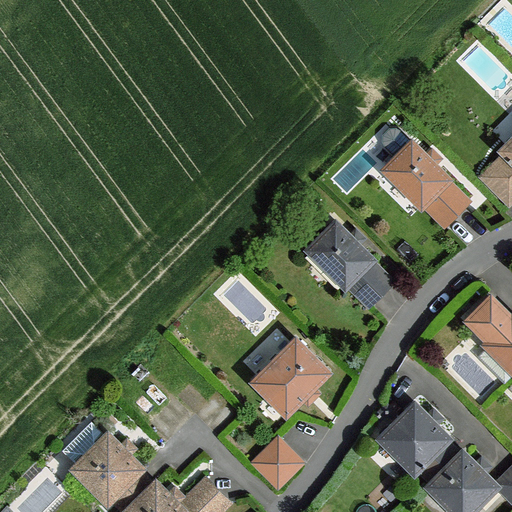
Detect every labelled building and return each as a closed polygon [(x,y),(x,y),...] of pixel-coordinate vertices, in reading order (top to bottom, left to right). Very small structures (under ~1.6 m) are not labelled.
[(511,134),(497,149),(503,155),(481,176),(510,205),(511,203),(511,134)] [(475,200),(414,140),(383,171),(445,231),(475,200)] [(396,281),(335,220),(306,250),(367,310),(396,281)] [(511,316),(491,296),(466,321),(487,342),(483,346),(511,373),(511,316)] [(295,336),(250,381),(286,418),(332,373),(295,336)] [(454,439),(416,401),(376,441),(414,479),(454,439)] [(184,500),(111,428),(71,469),(115,511),(223,511),(235,501),(208,475),(184,500)] [(280,436),(251,465),(276,490),(305,461),(280,436)] [(463,450),(425,487),(449,511),(479,511),(500,492),(511,505),(511,468),(496,484),(463,450)]
